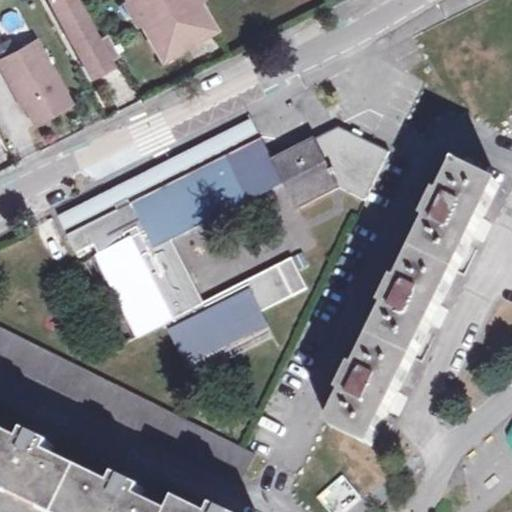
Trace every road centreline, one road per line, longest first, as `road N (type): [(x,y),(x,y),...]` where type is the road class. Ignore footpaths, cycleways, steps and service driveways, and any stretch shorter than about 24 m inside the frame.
road 1 (residential): [(414,0),(0,213)]
road 2 (residential): [(511,397),(465,438),(414,511)]
